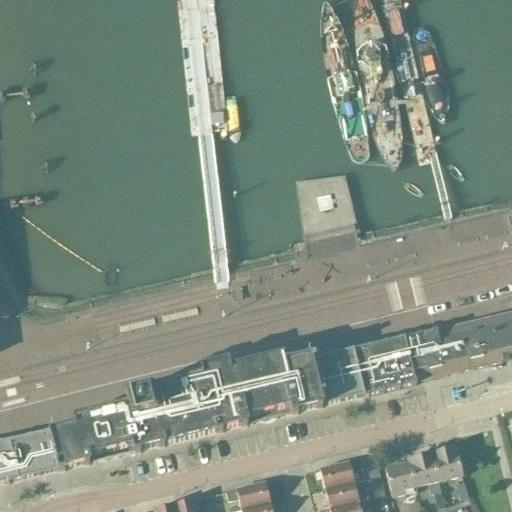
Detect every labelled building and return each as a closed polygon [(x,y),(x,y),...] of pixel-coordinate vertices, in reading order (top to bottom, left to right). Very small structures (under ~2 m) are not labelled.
[(241,302),(238,291),(232,293),(235,303),(241,302)] [(0,487),(3,486),(3,487),(8,486),(8,485),(56,473),(56,474),(59,474),(64,473),(64,472),(66,472),(66,471),(80,467),(80,468),(83,468),(88,467),(88,466),(134,455),(134,456),(139,455),(139,454),(141,453),(141,452),(155,449),(155,450),(158,449),(158,450),(163,449),(163,448),(216,435),(216,436),(221,435),(221,434),(224,433),(224,432),(238,429),(238,430),(240,429),(240,430),(246,429),(245,428),(291,417),(291,418),(297,416),(296,415),(299,415),(299,414),(313,411),(315,411),(316,412),(321,410),(321,409),(323,409),(358,400),(358,401),(362,400),(415,388),(415,387),(415,386),(496,367),(500,366),(509,364),(511,362),(511,314),(405,341),(403,339),(314,361),(314,357),(285,364),(283,357),(229,370),(227,363),(212,368),(198,372),(199,379),(148,391),(149,393),(124,399),(126,407),(71,421),(73,428),(0,445),(0,487)] [(461,479),(454,450),(429,456),(436,485),(437,485),(461,479)] [(436,485),(429,456),(406,462),(407,466),(406,466),(413,491),(415,491),(426,488),(429,498),(431,498),(435,511),(437,511),(443,510),(437,485),(436,485)] [(358,463),(318,472),(323,493),(353,485),(363,483),(358,463)] [(406,466),(383,471),(390,501),(415,494),(415,491),(413,491),(406,466)] [(374,501),(383,499),(377,471),(367,473),(369,482),(363,483),(365,494),(356,496),(353,485),(323,493),(328,511),(329,511),(368,502),(374,501)] [(463,485),(454,488),(459,504),(467,501),(463,485)] [(264,486),(225,495),(227,505),(237,502),(239,511),(240,511),(269,505),(264,486)] [(370,511),(368,502),(329,511),(370,511)] [(194,511),(193,503),(172,508),(173,511),(194,511)]
